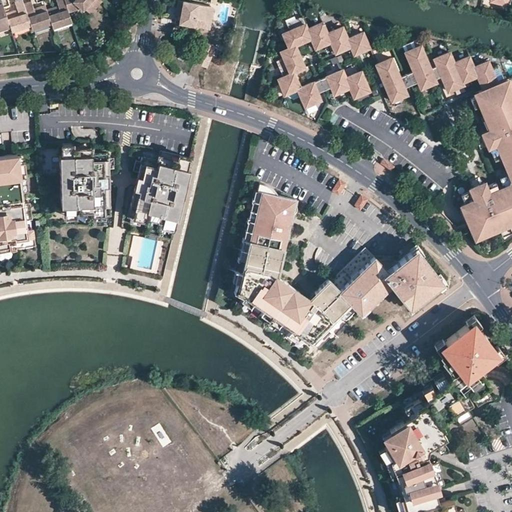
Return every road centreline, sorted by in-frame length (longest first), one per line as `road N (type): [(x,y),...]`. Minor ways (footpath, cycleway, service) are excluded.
road 1 (residential): [(257,117),(376,183),(477,283)]
road 2 (residential): [(334,393),(477,283)]
road 3 (residential): [(0,90),(136,73)]
